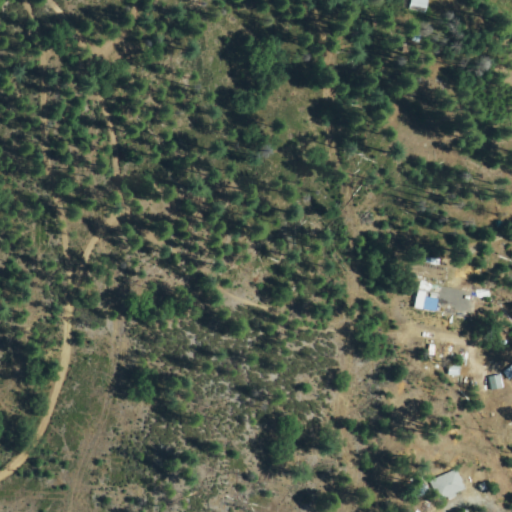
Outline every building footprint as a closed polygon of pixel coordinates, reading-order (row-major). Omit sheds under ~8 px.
[(411,0),(430,0),(428,11),(410,7),(411,0)] [(464,288),(466,283),(477,287),(475,292),(464,288)] [(415,291),(424,292),(420,309),(412,307),(415,291)] [(445,374),(445,365),(457,366),(457,375),(445,374)] [(473,376),(485,376),(485,389),(473,389),(473,376)] [(429,479),(453,468),(463,490),(439,501),(429,479)] [(424,477),(430,490),(419,496),(413,483),(424,477)]
